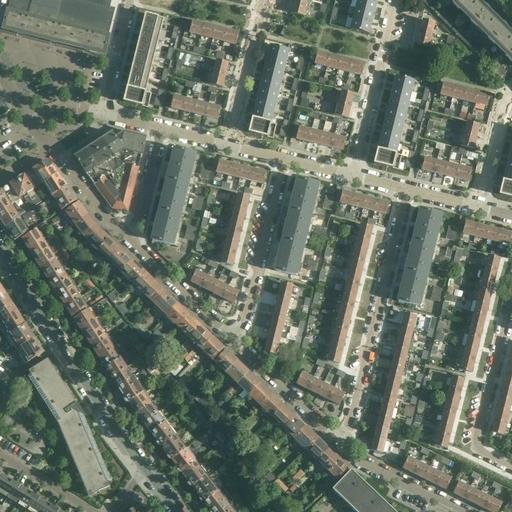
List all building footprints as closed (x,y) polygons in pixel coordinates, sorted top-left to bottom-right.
[(10,0),(9,6),(7,12),(3,30),(17,34),(16,35),(22,36),(22,35),(24,35),(50,42),(50,43),(54,44),(55,44),(56,43),(79,49),(84,50),(83,51),(89,53),(89,51),(96,53),(104,55),(105,49),(106,44),(108,37),(107,37),(114,10),(114,9),(110,8),(111,0),(10,0)] [(363,0),(357,0),(355,9),(374,14),(374,11),(376,3),(363,0)] [(421,0),(433,12),(437,8),(434,6),(437,3),(433,0),(421,0)] [(448,0),(464,16),(477,2),(474,0),(448,0)] [(306,5),(294,2),(291,13),(303,16),(306,5)] [(477,2),(464,16),(482,33),(495,20),(486,12),(487,11),(488,10),(487,9),(487,10),(484,7),(482,7),(477,2)] [(355,9),(353,19),(371,24),(374,14),(355,9)] [(438,9),(434,12),(451,29),(454,25),(452,23),(454,20),(443,9),(441,11),(438,9)] [(145,15),(142,26),(161,30),(163,19),(145,15)] [(350,30),(368,35),(369,34),(368,34),(371,24),(353,19),(350,30)] [(495,20),(482,33),(499,51),(511,38),(511,37),(504,29),(505,27),(505,26),(504,27),(502,24),(499,25),(495,20)] [(419,33),(431,35),(434,24),(422,21),(419,33)] [(204,25),(192,22),(189,34),(201,36),(204,25)] [(215,27),(204,25),(201,36),(212,39),(215,27)] [(142,26),(140,36),(158,41),(161,30),(142,26)] [(455,27),(452,30),(468,46),(472,43),(469,40),(472,37),(460,26),(458,29),(455,27)] [(227,30),(215,27),(212,39),(224,42),(227,30)] [(227,30),(224,42),(235,45),(238,33),(227,30)] [(431,35),(419,33),(416,44),(428,47),(431,35)] [(155,51),(158,41),(140,36),(137,47),(155,51)] [(511,38),(499,51),(511,63),(511,38)] [(473,44),(469,47),(486,64),(489,60),(487,57),(489,55),(478,44),(476,46),(473,44)] [(270,46),(267,57),(286,61),(288,51),(289,51),(289,50),(270,46)] [(155,51),(137,47),(135,57),(153,62),(155,51)] [(208,56),(210,51),(198,48),(196,53),(208,56)] [(329,55),(318,53),(315,65),(326,68),(329,55)] [(341,58),(329,55),(326,68),(337,70),(341,58)] [(135,57),(132,68),(140,70),(150,72),(153,62),(135,57)] [(283,72),(286,61),(267,57),(265,67),(283,72)] [(352,61),(341,58),(337,70),(349,73),(352,61)] [(213,73),(225,76),(228,64),(216,61),(213,73)] [(352,61),(349,73),(361,76),(364,64),(352,61)] [(491,61),(487,65),(503,81),(507,78),(504,75),(507,72),(496,61),(493,64),(491,61)] [(281,82),(283,72),(265,67),(262,78),(281,82)] [(132,68),(129,78),(138,80),(148,83),(150,72),(140,70),(132,68)] [(225,76),(213,73),(210,85),(222,87),(225,76)] [(395,77),(393,88),(411,92),(412,87),(414,82),(414,81),(395,77)] [(129,78),(127,88),(135,91),(145,93),(148,83),(138,80),(129,78)] [(262,78),(259,88),(278,93),(281,82),(262,78)] [(43,84),(35,88),(37,92),(43,90),(44,94),(46,93),(55,90),(53,86),(52,81),(43,84)] [(454,87),(443,84),(440,96),(451,98),(454,87)] [(451,98),(463,101),(466,89),(454,87),(451,98)] [(127,88),(123,103),(134,105),(147,109),(149,101),(151,95),(146,93),(145,93),(135,91),(127,88)] [(260,88),(257,99),(275,103),(278,93),(260,88)] [(392,92),(390,98),(408,103),(411,92),(393,88),(392,92)] [(463,101),(475,104),(477,92),(466,89),(463,101)] [(303,90),(299,107),(310,109),(312,101),(306,99),(308,92),(303,90)] [(338,104),(350,107),(353,95),(341,92),(338,104)] [(489,95),(477,92),(475,104),(486,107),(489,95)] [(156,96),(153,106),(159,107),(161,102),(162,98),(157,97),(156,96)] [(182,111),(186,99),(174,97),(171,109),(182,111)] [(390,98),(387,109),(406,113),(408,103),(390,98)] [(1,101),(0,101),(0,116),(9,111),(1,99),(0,100),(1,101)] [(182,111),(194,114),(197,102),(186,99),(182,111)] [(257,99),(254,110),(273,114),(275,103),(257,99)] [(194,114),(205,117),(208,105),(197,102),(194,114)] [(350,107),(338,104),(335,116),(347,119),(350,107)] [(208,105),(205,117),(217,120),(220,108),(208,105)] [(386,116),(385,119),(403,124),(406,113),(387,109),(386,116)] [(252,119),(270,124),(271,119),(273,114),(254,110),(252,119)] [(467,119),(467,120),(470,121),(472,115),(468,114),(468,115),(461,113),(460,118),(467,119)] [(270,124),(252,119),(248,133),(273,139),(276,125),(270,124)] [(385,119),(382,130),(400,134),(401,134),(403,124),(385,119)] [(463,135),(476,138),(479,126),(466,123),(463,135)] [(280,129),(279,136),(285,138),(286,133),(287,128),(282,127),(281,127),(280,129)] [(308,142),(311,130),(299,128),(296,140),(308,142)] [(322,133),(311,130),(308,142),(319,145),(322,133)] [(382,130),(380,140),(398,145),(401,134),(400,134),(382,130)] [(121,151),(122,166),(122,171),(124,172),(136,174),(145,138),(123,133),(114,139),(122,151),(121,151)] [(334,136),(322,133),(319,145),(331,148),(334,136)] [(111,134),(102,140),(113,157),(114,159),(117,169),(116,170),(122,180),(122,177),(124,172),(122,171),(122,166),(121,151),(122,151),(114,139),(111,134)] [(476,138),(463,135),(461,147),(473,150),(476,138)] [(334,136),(331,148),(342,151),(345,139),(334,136)] [(102,140),(92,146),(103,163),(104,162),(111,174),(120,187),(121,182),(122,180),(116,170),(117,169),(114,159),(113,157),(102,140)] [(377,150),(395,155),(398,145),(380,140),(377,150)] [(111,174),(104,162),(103,163),(92,146),(83,152),(101,180),(103,179),(106,183),(97,190),(108,204),(117,197),(118,194),(120,188),(120,187),(111,174)] [(167,180),(186,185),(194,154),(174,149),(167,180)] [(377,150),(374,165),(398,171),(401,156),(395,155),(377,150)] [(74,158),(75,159),(85,175),(86,174),(94,185),(101,180),(83,152),(74,158)] [(406,158),(404,168),(410,169),(412,160),(408,158),(406,158)] [(433,173),(436,162),(425,159),(422,171),(433,173)] [(227,176),(231,164),(219,161),(216,173),(227,176)] [(43,184),(57,174),(48,162),(45,162),(26,175),(35,189),(43,184)] [(433,173),(445,176),(448,164),(436,162),(433,173)] [(227,176),(239,179),(242,167),(231,164),(227,176)] [(445,176),(456,179),(459,167),(448,164),(445,176)] [(208,181),(212,168),(203,166),(200,179),(208,181)] [(239,179),(251,182),(254,170),(242,167),(239,179)] [(459,167),(456,179),(468,182),(470,170),(459,167)] [(254,170),(251,182),(262,185),(265,173),(254,170)] [(503,181),(502,182),(511,184),(511,173),(505,171),(503,181)] [(135,180),(136,175),(136,174),(124,172),(122,177),(135,180)] [(67,188),(57,174),(43,184),(52,197),(53,197),(67,188)] [(33,208),(35,207),(41,203),(24,176),(10,185),(19,198),(20,198),(21,200),(23,198),(26,202),(25,203),(29,210),(33,208)] [(133,185),(135,180),(122,177),(122,180),(121,182),(133,185)] [(94,185),(97,190),(106,183),(103,179),(101,180),(94,185)] [(179,216),(186,185),(167,180),(159,211),(179,216)] [(289,210),(309,215),(317,185),(297,180),(289,210)] [(132,191),(133,185),(121,182),(120,187),(120,188),(132,191)] [(511,184),(502,182),(499,196),(511,199),(511,184)] [(0,212),(13,204),(7,195),(10,193),(7,187),(0,191),(0,212)] [(53,197),(62,211),(77,201),(67,188),(53,197)] [(131,197),(132,191),(120,188),(118,194),(131,197)] [(195,194),(204,197),(206,190),(196,188),(195,194)] [(351,206),(354,194),(342,192),(339,204),(351,206)] [(129,202),(131,197),(118,194),(117,197),(120,200),(124,201),(129,202)] [(351,206),(362,209),(366,197),(354,194),(351,206)] [(234,206),(246,209),(249,198),(237,195),(234,206)] [(201,211),(204,198),(195,196),(192,209),(201,211)] [(331,211),(335,198),(326,196),(323,209),(331,211)] [(108,204),(111,209),(119,203),(120,200),(117,197),(108,204)] [(362,209),(374,212),(377,200),(366,197),(362,209)] [(48,200),(36,208),(39,212),(51,204),(48,200)] [(377,200),(374,212),(385,215),(388,203),(377,200)] [(88,216),(78,203),(65,212),(74,225),(88,216)] [(13,204),(0,212),(0,219),(5,228),(8,226),(19,218),(26,214),(24,210),(19,213),(13,204)] [(243,220),(246,209),(234,206),(231,217),(243,220)] [(36,208),(22,217),(26,222),(39,213),(38,212),(39,212),(36,208)] [(302,246),(309,215),(289,210),(282,241),(302,246)] [(413,241),(433,246),(440,215),(421,210),(413,241)] [(179,216),(159,211),(152,241),(171,246),(179,216)] [(211,213),(205,211),(202,221),(208,223),(211,213)] [(54,224),(64,218),(62,214),(52,221),(54,224)] [(86,240),(97,228),(95,225),(88,216),(74,225),(82,236),(86,240)] [(240,231),(243,220),(231,217),(229,228),(240,231)] [(8,226),(5,228),(8,232),(14,242),(28,232),(19,218),(8,226)] [(474,237),(477,225),(466,222),(463,234),(474,237)] [(357,236),(369,239),(372,228),(360,225),(357,236)] [(489,228),(477,225),(474,237),(486,240),(489,228)] [(193,243),(197,228),(188,226),(184,240),(193,243)] [(449,226),(446,239),(455,241),(458,229),(449,226)] [(324,242),(327,229),(318,227),(315,240),(324,242)] [(86,240),(97,251),(109,239),(97,228),(86,240)] [(238,242),(240,231),(229,228),(226,239),(238,242)] [(500,231),(489,228),(486,240),(497,243),(500,231)] [(27,249),(42,240),(35,230),(21,239),(24,244),(23,246),(25,248),(27,249)] [(500,231),(497,243),(509,245),(511,233),(500,231)] [(357,236),(354,248),(366,251),(369,239),(357,236)] [(120,250),(109,239),(97,251),(94,254),(98,258),(101,259),(102,257),(107,263),(109,261),(113,256),(120,250)] [(235,253),(238,242),(226,239),(223,250),(235,253)] [(48,250),(42,240),(27,249),(30,254),(29,256),(32,260),(48,250)] [(302,246),(282,241),(278,256),(275,271),(295,276),(299,256),(302,246)] [(405,271),(425,276),(430,256),(433,246),(413,241),(409,256),(405,271)] [(354,248),(351,259),(363,263),(366,251),(354,248)] [(441,257),(438,270),(447,272),(453,249),(448,248),(446,258),(441,257)] [(457,249),(454,260),(459,262),(459,261),(462,257),(463,250),(457,249)] [(54,259),(48,250),(32,260),(35,264),(37,264),(40,268),(54,259)] [(109,261),(120,272),(132,261),(127,256),(120,250),(113,256),(109,261)] [(235,253),(223,250),(220,263),(232,266),(234,256),(235,253)] [(66,260),(70,257),(66,252),(62,254),(66,260)] [(77,260),(82,267),(87,263),(81,256),(77,260)] [(317,272),(320,259),(311,257),(307,270),(317,272)] [(484,268),(496,271),(499,259),(487,257),(484,268)] [(61,269),(54,259),(40,268),(43,273),(42,275),(44,277),(46,278),(61,269)] [(361,274),(363,263),(351,259),(349,271),(361,274)] [(143,272),(132,261),(120,272),(132,283),(143,272)] [(98,274),(92,268),(87,272),(93,279),(98,274)] [(484,268),(481,280),(493,283),(496,271),(484,268)] [(67,278),(61,269),(46,278),(49,282),(48,284),(50,287),(53,288),(67,278)] [(358,285),(361,274),(349,271),(346,282),(358,285)] [(425,276),(405,271),(403,282),(398,302),(417,306),(425,276)] [(143,272),(132,283),(138,289),(149,277),(143,272)] [(201,288),(206,277),(196,272),(190,283),(201,288)] [(463,276),(451,273),(448,283),(460,286),(463,276)] [(149,277),(138,289),(143,294),(155,283),(149,277)] [(201,288),(211,293),(217,282),(206,277),(201,288)] [(73,288),(67,278),(53,288),(55,292),(55,294),(58,299),(73,288)] [(95,287),(88,279),(84,283),(90,291),(95,287)] [(481,280),(478,291),(490,294),(493,283),(481,280)] [(211,293),(222,298),(227,287),(217,282),(211,293)] [(355,296),(358,285),(346,282),(343,293),(355,296)] [(155,283),(143,294),(148,299),(145,302),(148,305),(151,302),(155,305),(166,294),(161,288),(155,283)] [(278,295),(289,299),(292,287),(280,284),(278,295)] [(227,287),(222,298),(232,304),(238,293),(227,287)] [(440,303),(443,289),(434,287),(433,291),(427,289),(426,294),(432,296),(431,300),(440,303)] [(80,298),(73,288),(58,299),(60,303),(63,303),(65,308),(80,298)] [(478,291),(476,302),(488,305),(490,294),(478,291)] [(112,292),(107,297),(112,303),(114,301),(115,302),(118,299),(112,292)] [(353,308),(355,296),(343,293),(340,305),(353,308)] [(92,305),(103,298),(101,294),(95,298),(96,300),(91,303),(92,305)] [(178,305),(166,294),(155,305),(166,316),(178,305)] [(0,298),(0,311),(11,304),(5,295),(0,298)] [(278,295),(275,306),(286,310),(289,299),(278,295)] [(80,298),(65,308),(66,308),(65,310),(67,313),(69,313),(72,317),(86,308),(80,298)] [(119,307),(115,302),(114,301),(112,303),(122,316),(127,310),(122,304),(119,307)] [(476,302),(473,314),(485,317),(488,305),(476,302)] [(178,305),(166,316),(172,322),(184,310),(178,305)] [(350,319),(353,308),(340,305),(338,316),(350,319)] [(12,306),(0,313),(0,325),(1,327),(19,316),(12,306)] [(284,321),(286,310),(275,306),(272,318),(284,321)] [(111,309),(109,311),(115,318),(116,318),(118,316),(111,309)] [(79,329),(94,320),(87,310),(73,319),(76,324),(75,326),(77,328),(79,329)] [(133,328),(138,322),(128,312),(128,311),(127,310),(122,316),(133,328)] [(178,328),(189,316),(184,310),(172,322),(178,328)] [(400,326),(412,329),(415,317),(403,314),(400,326)] [(473,314),(470,325),(482,328),(485,317),(473,314)] [(19,316),(1,327),(7,336),(25,325),(19,316)] [(118,327),(123,323),(118,316),(116,318),(116,319),(114,321),(118,327)] [(189,316),(178,328),(189,339),(201,327),(189,316)] [(347,330),(350,319),(338,316),(335,327),(347,330)] [(434,330),(437,319),(432,317),(428,333),(433,334),(434,330)] [(281,333),(284,321),(272,318),(269,329),(281,333)] [(100,329),(94,320),(79,329),(82,333),(82,336),(84,340),(100,329)] [(144,340),(149,335),(138,322),(133,328),(144,340)] [(7,336),(16,350),(33,338),(25,325),(7,336)] [(470,325),(467,336),(479,339),(482,328),(470,325)] [(400,326),(398,337),(409,340),(412,329),(400,326)] [(201,327),(189,339),(195,344),(207,332),(201,327)] [(344,341),(347,330),(335,327),(332,338),(344,341)] [(100,329),(84,340),(87,344),(89,344),(92,349),(108,338),(108,337),(106,339),(100,329)] [(278,344),(281,333),(269,329),(266,341),(278,344)] [(132,330),(127,334),(131,338),(135,335),(132,330)] [(201,350),(212,338),(207,332),(195,344),(201,350)] [(160,334),(153,340),(158,345),(165,338),(160,334)] [(131,338),(130,339),(133,343),(138,339),(135,335),(131,338)] [(467,336),(465,347),(477,350),(479,339),(467,336)] [(295,343),(294,348),(299,349),(302,338),(297,337),(295,343)] [(398,337),(395,348),(407,351),(409,340),(398,337)] [(16,350),(25,365),(43,353),(33,338),(16,350)] [(108,338),(92,349),(91,351),(93,354),(96,355),(98,358),(112,349),(110,345),(112,344),(108,338)] [(212,338),(201,350),(212,361),(224,349),(212,338)] [(342,352),(344,341),(332,338),(330,349),(342,352)] [(266,341),(264,348),(263,352),(275,356),(278,344),(266,341)] [(141,345),(135,349),(138,353),(145,349),(144,348),(146,347),(144,344),(142,345),(141,345)] [(114,347),(112,349),(98,358),(101,363),(100,365),(102,367),(104,368),(121,357),(114,347)] [(465,347),(462,359),(474,361),(477,350),(465,347)] [(395,348),(392,360),(404,363),(407,351),(395,348)] [(194,349),(188,355),(192,358),(198,352),(194,349)] [(342,352),(330,349),(327,361),(339,364),(342,352)] [(226,373),(237,361),(225,350),(214,362),(226,373)] [(127,367),(121,357),(104,368),(107,372),(107,375),(109,379),(127,367)] [(155,358),(148,363),(150,367),(157,362),(155,358)] [(188,365),(176,377),(179,379),(178,381),(186,388),(193,380),(191,378),(187,383),(181,378),(191,367),(195,362),(192,359),(187,364),(188,365)] [(474,361),(462,359),(459,370),(471,373),(474,361)] [(76,405),(47,360),(28,372),(60,421),(57,423),(88,497),(109,488),(78,415),(81,413),(76,405)] [(392,360),(389,371),(401,374),(404,363),(392,360)] [(237,361),(226,373),(237,384),(248,372),(237,361)] [(133,376),(127,367),(109,379),(112,383),(114,384),(117,387),(133,376)] [(389,371),(387,382),(398,385),(401,374),(389,371)] [(248,372),(237,384),(248,395),(260,383),(254,378),(248,372)] [(306,390),(312,379),(301,374),(296,385),(306,390)] [(134,376),(133,376),(117,387),(124,398),(123,400),(125,402),(128,403),(142,392),(136,383),(138,381),(134,376)] [(176,387),(168,376),(162,380),(164,383),(166,381),(170,386),(169,386),(171,388),(168,390),(169,392),(176,387)] [(511,377),(505,376),(502,387),(511,389),(511,377)] [(448,389),(460,392),(463,380),(451,377),(448,389)] [(306,390),(317,395),(322,384),(312,379),(306,390)] [(387,382),(384,394),(396,397),(398,385),(387,382)] [(248,395),(260,406),(271,394),(266,390),(260,383),(248,395)] [(195,400),(198,402),(201,399),(199,396),(202,393),(194,384),(187,391),(195,400)] [(317,395),(328,400),(333,389),(322,384),(317,395)] [(15,391),(7,386),(0,396),(0,408),(2,410),(2,411),(15,391)] [(511,389),(502,387),(499,398),(511,401),(511,397),(511,389)] [(333,389),(328,400),(338,405),(344,394),(333,389)] [(457,403),(460,392),(448,389),(445,400),(457,403)] [(143,392),(142,392),(128,403),(132,409),(132,411),(134,414),(136,414),(152,403),(143,392)] [(260,406),(272,418),(283,406),(271,394),(260,406)] [(384,394),(381,405),(393,408),(396,397),(384,394)] [(204,397),(201,399),(198,402),(198,403),(208,414),(215,408),(204,397)] [(508,413),(511,401),(499,398),(496,409),(508,413)] [(455,414),(457,403),(445,400),(443,411),(455,414)] [(197,408),(192,401),(187,406),(192,412),(197,408)] [(159,412),(152,403),(136,414),(139,418),(139,420),(142,424),(159,412)] [(381,405),(378,416),(390,419),(393,408),(381,405)] [(272,418),(283,428),(294,416),(283,406),(272,418)] [(505,424),(508,413),(496,409),(493,421),(505,424)] [(452,426),(455,414),(443,411),(440,423),(452,426)] [(166,421),(159,412),(142,424),(145,429),(148,429),(150,433),(166,421)] [(283,428),(294,439),(306,427),(294,416),(283,428)] [(378,416),(376,427),(387,430),(390,419),(378,416)] [(176,435),(166,421),(150,433),(156,441),(156,443),(158,446),(160,446),(161,446),(176,435)] [(505,424),(493,421),(490,433),(502,436),(505,424)] [(449,437),(452,426),(440,423),(437,434),(449,437)] [(294,439),(305,450),(317,438),(306,427),(294,439)] [(385,442),(387,430),(376,427),(373,439),(385,442)] [(228,428),(224,432),(229,438),(233,434),(228,428)] [(219,432),(214,436),(221,444),(226,440),(219,432)] [(449,437),(437,434),(434,446),(446,449),(449,437)] [(186,448),(176,435),(161,446),(167,454),(167,457),(168,459),(171,460),(186,448)] [(305,450),(317,461),(328,449),(317,438),(305,450)] [(385,442),(373,439),(370,450),(382,453),(385,442)] [(197,462),(186,448),(171,460),(177,468),(177,470),(179,473),(181,473),(197,462)] [(317,461),(328,472),(340,460),(328,449),(317,461)] [(413,474),(419,463),(408,458),(403,469),(413,474)] [(340,460),(328,472),(327,473),(335,481),(348,468),(340,460)] [(208,477),(197,462),(181,473),(187,481),(187,484),(189,486),(191,486),(193,489),(208,477)] [(413,474),(424,479),(430,468),(419,463),(413,474)] [(224,465),(214,472),(219,479),(229,471),(224,465)] [(457,465),(451,476),(455,478),(461,467),(457,465)] [(424,479),(434,484),(440,473),(430,468),(424,479)] [(393,511),(350,471),(332,490),(354,511),(393,511)] [(269,472),(264,478),(272,485),(277,480),(269,472)] [(440,473),(434,484),(445,490),(451,479),(440,473)] [(219,491),(208,477),(193,489),(199,497),(199,500),(201,502),(204,502),(219,491)] [(16,484),(6,478),(0,487),(0,495),(6,499),(16,484)] [(284,497),(289,491),(277,480),(272,485),(284,497)] [(464,499),(469,488),(459,483),(453,494),(464,499)] [(25,490),(16,484),(6,499),(16,505),(25,490)] [(480,493),(469,488),(464,499),(474,504),(480,493)] [(16,505),(26,511),(35,496),(25,490),(16,505)] [(219,511),(229,504),(219,491),(204,502),(210,510),(209,511),(219,511)] [(490,498),(480,493),(474,504),(485,509),(490,498)] [(289,494),(284,499),(293,508),(298,503),(289,494)] [(26,511),(38,511),(45,502),(35,496),(26,511)] [(490,498),(485,509),(490,511),(496,511),(501,504),(490,498)] [(38,511),(52,511),(55,508),(45,502),(38,511)]
